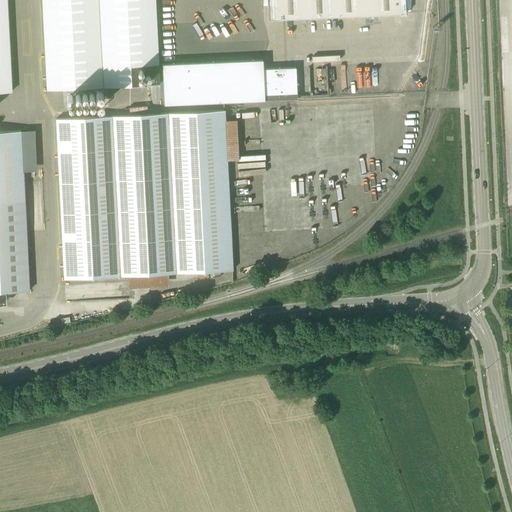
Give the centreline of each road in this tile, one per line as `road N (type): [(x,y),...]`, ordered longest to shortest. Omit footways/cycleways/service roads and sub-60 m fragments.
road 1 (unclassified): [(0,376),(280,312),(461,296)]
road 2 (tertiary): [(461,296),(483,260),(471,0)]
road 3 (tertiary): [(511,470),(488,349),(461,296)]
